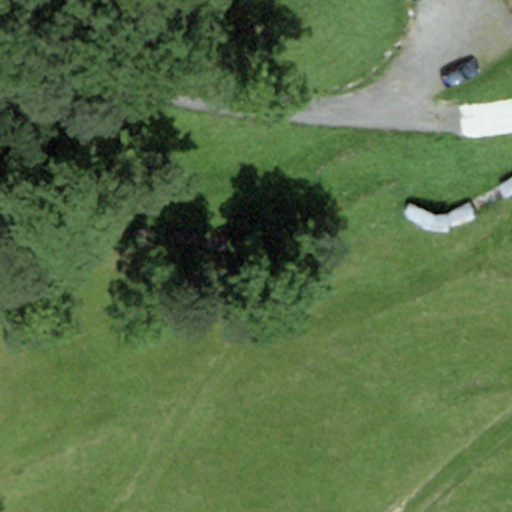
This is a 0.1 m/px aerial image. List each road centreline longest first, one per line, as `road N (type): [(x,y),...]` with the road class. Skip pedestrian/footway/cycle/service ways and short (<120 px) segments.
road 1 (track): [(511,113),(460,121),(314,111),(123,81),(0,83)]
road 2 (track): [(511,421),(412,511)]
